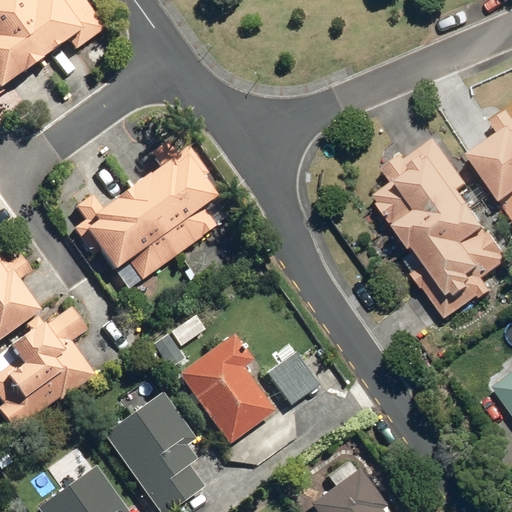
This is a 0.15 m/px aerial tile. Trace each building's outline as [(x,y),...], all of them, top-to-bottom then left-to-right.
[(76,50),(104,30),(83,0),(0,0),(0,94),(4,91),(1,87),(68,40),(76,50)] [(500,136),(469,156),(511,220),(511,116),(509,111),(492,122),(500,136)] [(100,252),(113,270),(127,260),(141,280),(229,216),(201,178),(208,173),(178,133),(150,154),(160,167),(102,210),(91,195),(75,207),(85,221),(73,229),(93,257),(100,252)] [(393,184),(375,196),(380,204),(378,205),(392,225),(393,224),(423,267),(412,275),(422,290),(425,289),(446,320),(491,290),(484,280),(509,263),(503,255),(505,254),(491,233),(489,234),(459,190),(467,185),(442,150),(435,140),(406,160),(403,156),(384,170),(393,184)] [(0,339),(39,311),(17,281),(30,271),(14,249),(2,258),(0,254),(0,339)] [(18,360),(0,372),(0,402),(2,405),(0,406),(0,414),(11,431),(58,399),(60,401),(96,377),(72,342),(87,332),(71,309),(45,327),(42,323),(8,346),(18,360)] [(193,316),(167,335),(179,351),(205,331),(193,316)] [(179,351),(167,335),(151,347),(171,373),(186,361),(179,351)] [(234,336),(178,375),(228,445),(274,413),(243,369),(253,362),(234,336)] [(296,353),(267,374),(290,407),(320,386),(296,353)] [(511,373),(493,387),(511,413),(511,373)] [(162,394),(103,435),(157,511),(169,511),(204,487),(189,466),(197,461),(187,446),(195,441),(162,394)] [(127,511),(96,467),(37,509),(39,511),(127,511)] [(360,470),(311,504),(316,511),(382,511),(387,508),(360,470)]
